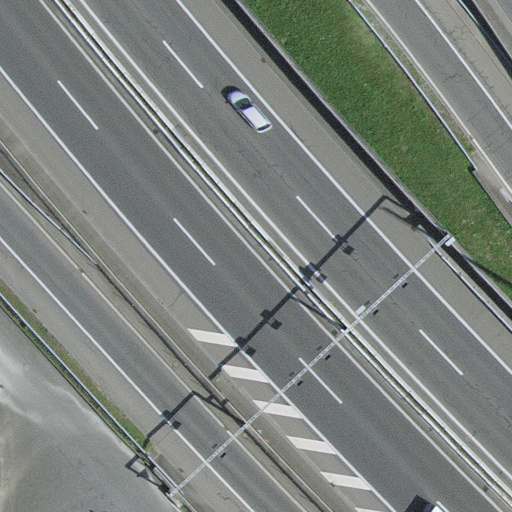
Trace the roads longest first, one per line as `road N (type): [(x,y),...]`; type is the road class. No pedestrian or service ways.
road 1 (motorway): [(0,18),(141,194),(432,511)]
road 2 (motorway): [(511,438),(286,198),(122,0)]
road 3 (motorway): [(0,209),(278,511)]
road 4 (unclassified): [(151,511),(0,359)]
road 5 (motorway): [(511,160),(391,0)]
